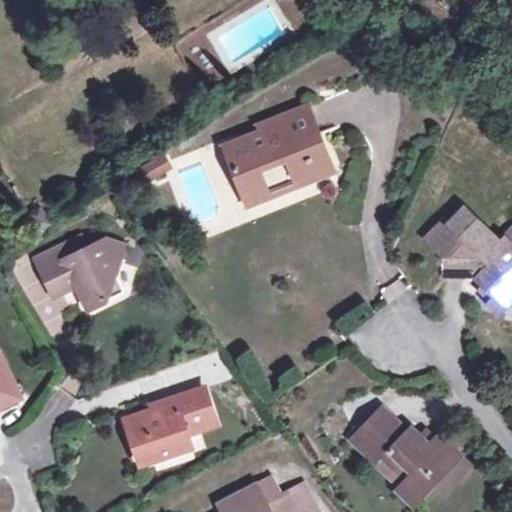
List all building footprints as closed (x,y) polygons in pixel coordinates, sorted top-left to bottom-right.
[(259,130),(225,144),(233,165),(231,166),(244,201),(304,177),(299,164),(321,155),(316,142),(306,146),(303,138),(313,135),(317,133),(306,105),(257,124),(259,130)] [(313,135),(303,138),(306,146),(316,142),(313,135)] [(321,155),(299,164),(304,177),(326,169),(321,155)] [(441,219),(423,237),(440,253),(440,275),(476,276),(482,283),(476,289),(490,302),(494,298),(511,297),(511,224),(497,240),(462,206),(445,223),(441,219)] [(79,235),(35,256),(52,293),(74,282),(86,307),(122,290),(115,277),(123,245),(106,237),(84,247),(79,235)] [(0,358),(0,404),(17,396),(0,358)] [(149,409),(121,418),(128,438),(132,437),(137,450),(132,452),(136,463),(186,448),(182,434),(211,426),(199,389),(160,401),(161,406),(149,409)] [(160,401),(147,404),(149,409),(161,406),(160,401)] [(396,423),(380,408),(350,439),(374,461),(379,455),(372,448),(396,423)] [(372,448),(379,455),(404,479),(399,484),(416,500),(433,481),(443,492),(452,502),(478,477),(468,467),(437,435),(429,443),(423,448),(416,442),(396,423),(372,448)] [(421,436),(416,442),(423,448),(429,443),(421,436)] [(274,473),(254,484),(264,501),(284,491),(274,473)] [(218,502),(223,511),(294,511),(284,491),(264,501),(254,484),(218,502)] [(399,484),(395,489),(412,505),(416,500),(399,484)]
